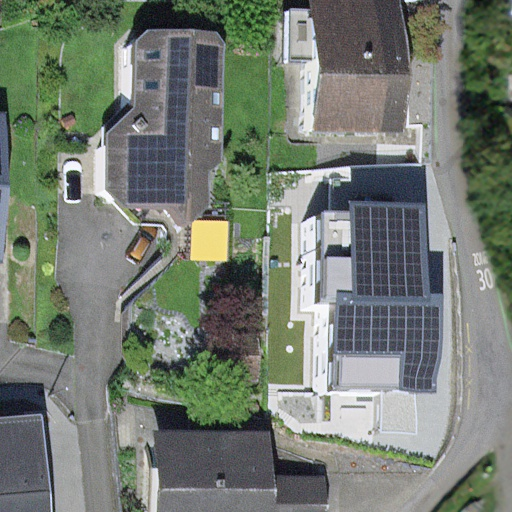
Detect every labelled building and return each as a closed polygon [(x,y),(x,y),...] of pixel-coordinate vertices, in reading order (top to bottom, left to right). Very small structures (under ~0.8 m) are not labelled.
[(383,20),(289,20),(290,159),(383,158),(383,20)] [(217,59),(123,61),(125,145),(98,145),(100,234),(195,232),(195,199),(219,177),(217,59)] [(396,225),(299,225),(299,311),(314,311),(396,312),(396,292),(396,225)] [(409,312),(396,312),(314,311),(313,398),(368,398),(409,398),(409,332),(409,312)] [(409,439),(409,398),(368,398),(367,439),(409,439)] [(22,428),(0,430),(0,511),(28,511),(27,499),(22,428)] [(240,511),(240,456),(152,457),(152,511),(314,511),(314,482),(255,483),(255,511),(240,511)]
